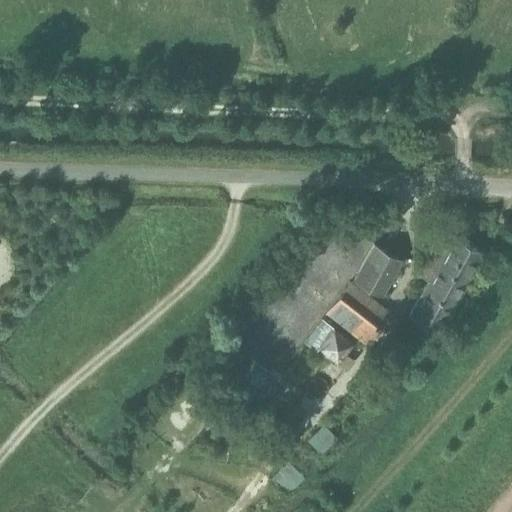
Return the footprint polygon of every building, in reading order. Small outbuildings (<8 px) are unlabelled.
[(453,234),(414,302),(407,314),(438,332),(484,252),(453,234)] [(401,259),(374,243),(354,279),(381,295),(401,259)] [(392,312),(351,280),(326,311),(367,343),(392,312)] [(334,325),(317,346),(337,363),(354,343),(334,325)] [(249,396),(270,371),(249,354),(229,380),(249,396)]
